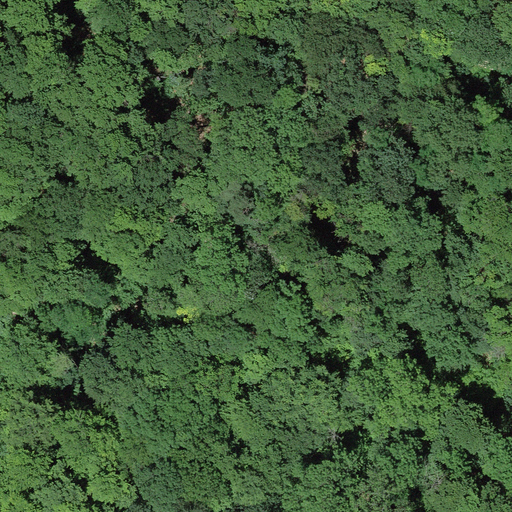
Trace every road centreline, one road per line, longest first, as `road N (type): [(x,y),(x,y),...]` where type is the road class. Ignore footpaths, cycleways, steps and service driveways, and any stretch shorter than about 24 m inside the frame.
road 1 (track): [(314,511),(264,456),(126,340),(0,306)]
road 2 (track): [(511,76),(292,0)]
